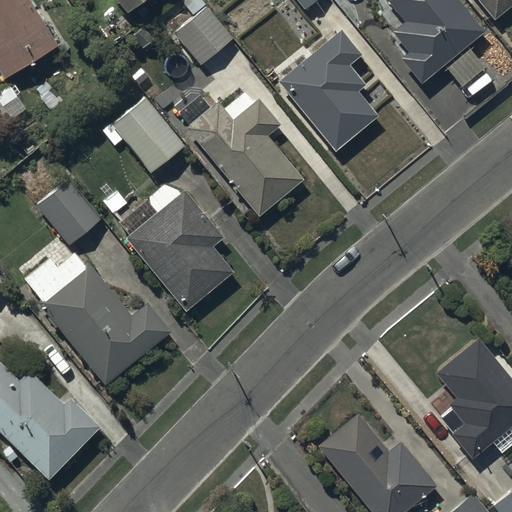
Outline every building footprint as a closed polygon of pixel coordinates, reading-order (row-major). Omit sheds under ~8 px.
[(59,45),(30,0),(0,0),(0,76),(1,76),(2,79),(59,45)] [(115,0),(125,12),(139,0),(115,0)] [(201,0),(180,0),(193,16),(173,32),(199,64),(232,38),(201,0)] [(314,0),(296,0),(304,9),(314,0)] [(386,0),(403,20),(390,30),(407,50),(398,57),(420,84),(444,64),(461,86),(484,67),(467,45),(484,31),(458,0),(386,0)] [(511,0),(477,0),(493,19),(511,3),(511,0)] [(339,29),(276,80),(334,151),(378,115),(357,89),(364,84),(348,64),(360,54),(339,29)] [(186,125),(184,127),(258,215),(303,178),(266,134),(279,124),(257,98),(231,119),(216,101),(209,106),(199,94),(176,113),(186,125)] [(183,145),(144,96),(112,122),(111,120),(100,129),(113,145),(123,137),(151,171),(183,145)] [(66,179),(35,205),(68,245),(99,219),(66,179)] [(125,236),(124,236),(184,311),(233,271),(212,245),(222,237),(209,221),(212,219),(204,209),(202,210),(184,188),(181,191),(162,182),(116,221),(127,235),(125,236)] [(39,298),(35,301),(47,315),(45,317),(53,327),(56,326),(103,385),(171,332),(146,301),(131,314),(89,262),(84,266),(73,252),(55,266),(47,256),(22,277),(39,298)] [(511,423),(511,378),(477,337),(435,371),(456,396),(447,404),(450,408),(440,416),(452,431),(450,433),(471,458),(511,423)] [(0,361),(0,432),(9,441),(0,450),(0,451),(10,461),(19,452),(47,480),(100,426),(69,396),(63,403),(28,369),(18,379),(0,361)] [(356,412),(316,444),(373,511),(404,511),(403,510),(435,483),(399,441),(388,450),(356,412)] [(511,511),(511,488),(493,504),(499,511),(511,511)] [(487,511),(472,493),(448,511),(487,511)]
